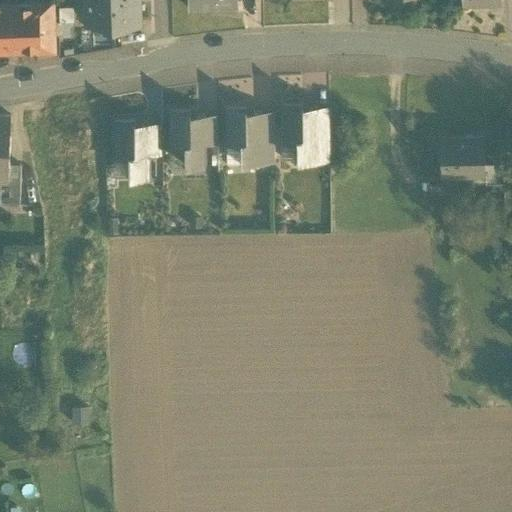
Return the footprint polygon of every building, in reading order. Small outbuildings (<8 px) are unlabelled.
[(138,21),(137,0),(87,0),(88,23),(138,21)] [(40,6),(41,34),(56,33),(56,21),(55,2),(38,3),(38,6),(40,6)] [(59,21),(75,21),(74,5),(59,6),(59,21)] [(35,9),(8,10),(9,45),(16,44),(16,50),(36,49),(36,39),(41,39),(41,34),(40,6),(38,6),(35,6),(35,9)] [(3,45),(9,45),(8,10),(0,10),(0,50),(3,50),(3,45)] [(59,21),(56,21),(56,33),(61,33),(62,37),(75,37),(75,21),(59,21)] [(56,51),(56,33),(41,34),(41,39),(36,39),(36,49),(36,51),(56,51)] [(286,103),(286,136),(298,136),(298,159),(319,159),(318,111),(318,107),(303,107),(303,103),(286,103)] [(229,106),(230,140),(242,140),(242,162),(262,162),(262,114),(262,110),(247,110),(247,106),(229,106)] [(186,143),(186,165),(206,165),(206,143),(205,117),(205,114),(190,114),(190,109),(173,109),(174,143),(186,143)] [(318,111),(319,159),(330,159),(330,111),(318,111)] [(262,114),(262,162),(274,162),(274,114),(262,114)] [(11,116),(0,115),(0,179),(9,179),(9,165),(11,116)] [(205,117),(206,143),(218,143),(218,117),(205,117)] [(118,120),(118,153),(130,153),(130,176),(151,175),(150,153),(150,127),(150,124),(135,124),(135,119),(118,120)] [(150,153),(162,153),(162,127),(150,127),(150,153)] [(286,159),(298,159),(298,136),(286,136),(286,159)] [(474,179),(504,179),(504,172),(511,172),(511,164),(485,165),(483,142),(466,142),(466,138),(444,139),(445,174),(474,174),(474,179)] [(230,163),(242,162),(242,140),(230,140),(230,163)] [(119,176),(130,176),(130,153),(118,153),(119,176)] [(0,203),(19,204),(20,165),(9,165),(9,179),(0,179),(0,203)] [(118,216),(108,217),(108,233),(119,232),(118,216)] [(89,406),(71,406),(72,424),(90,423),(89,406)]
